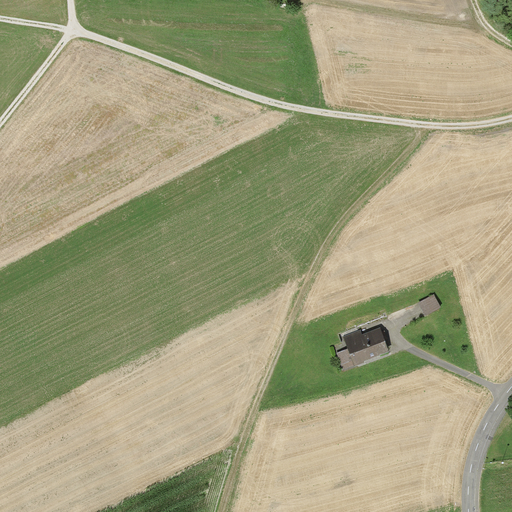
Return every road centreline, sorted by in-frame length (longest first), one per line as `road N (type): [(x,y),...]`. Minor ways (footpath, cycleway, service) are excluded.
road 1 (track): [(74,31),(262,100),(335,115),(455,127),(511,118)]
road 2 (track): [(219,511),(247,418),(312,264),(423,126)]
road 3 (tertiary): [(466,511),(472,455),(485,420),(511,385)]
road 4 (track): [(503,395),(396,337)]
